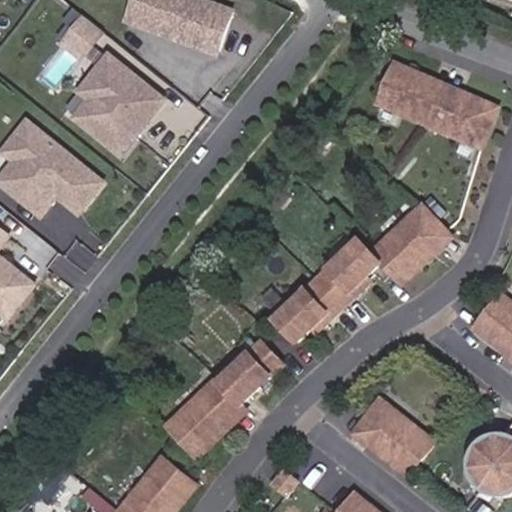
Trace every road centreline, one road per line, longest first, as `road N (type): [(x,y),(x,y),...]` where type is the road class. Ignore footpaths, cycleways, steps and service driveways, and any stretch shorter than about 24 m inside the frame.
road 1 (residential): [(327,6),(0,414)]
road 2 (residential): [(511,68),(327,6)]
road 3 (residential): [(312,418),(431,317)]
road 4 (residential): [(312,418),(434,511)]
road 5 (residential): [(431,317),(495,258),(511,210)]
road 6 (residential): [(232,511),(312,418)]
